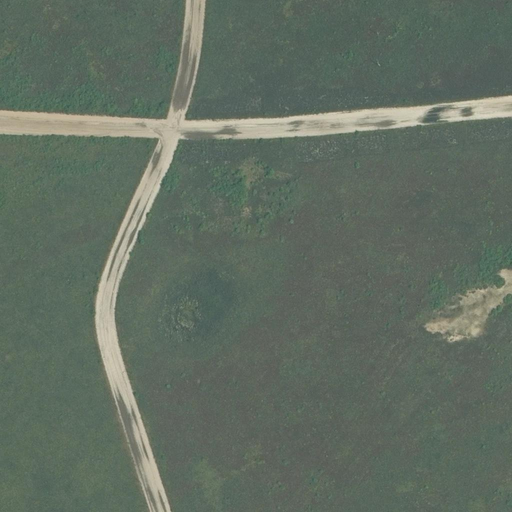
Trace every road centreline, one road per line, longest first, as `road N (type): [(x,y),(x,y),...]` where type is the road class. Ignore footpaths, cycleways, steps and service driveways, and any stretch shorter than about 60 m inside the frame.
road 1 (track): [(195,0),(172,128),(107,296),(110,348),(162,511)]
road 2 (track): [(511,105),(313,127),(0,120)]
